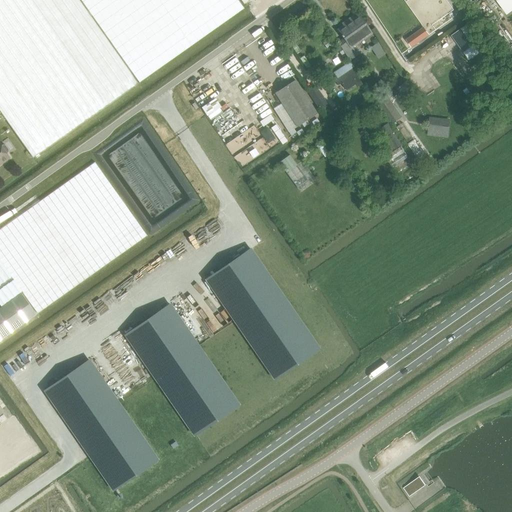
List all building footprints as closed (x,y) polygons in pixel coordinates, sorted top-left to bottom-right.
[(78,0),(0,0),(0,111),(33,158),(138,83),(78,0)] [(511,11),(511,0),(497,0),(508,15),(511,11)] [(344,26),(338,30),(344,39),(338,43),(350,60),(357,55),(352,47),(371,32),(368,28),(359,15),(350,21),(348,19),(343,24),(344,26)] [(472,22),(452,36),(470,60),(489,46),(472,22)] [(424,32),(411,41),(414,46),(427,36),(424,32)] [(346,91),(356,84),(351,76),(341,83),(346,91)] [(297,127),(317,114),(295,80),(275,93),(297,127)] [(319,109),(327,104),(315,86),(307,91),(319,109)] [(394,122),(402,117),(388,95),(380,101),(394,122)] [(271,114),(260,122),(263,127),(274,120),(271,114)] [(443,134),(445,119),(430,117),(428,132),(443,134)] [(276,119),(262,129),(265,134),(275,128),(281,138),(286,134),(276,119)] [(409,141),(414,138),(403,123),(399,126),(409,141)] [(387,125),(380,130),(394,151),(386,157),(393,167),(409,157),(387,125)] [(0,164),(9,158),(6,154),(8,152),(9,150),(5,145),(3,145),(1,146),(0,144),(0,164)] [(319,150),(325,157),(330,154),(324,146),(319,150)] [(317,181),(302,161),(287,172),(301,192),(317,181)] [(16,219),(0,230),(0,292),(13,283),(36,315),(148,236),(95,162),(16,219)] [(251,249),(206,280),(230,314),(231,316),(234,321),(235,322),(275,379),(319,349),(279,291),(278,289),(276,285),(274,282),(251,249)] [(20,294),(0,308),(0,340),(2,340),(5,337),(35,316),(20,294)] [(170,304),(125,335),(150,371),(152,374),(154,378),(155,379),(194,435),(239,404),(200,348),(199,346),(196,342),(194,340),(170,304)] [(57,383),(45,391),(71,429),(72,431),(75,435),(75,436),(113,491),(158,460),(120,404),(119,403),(117,400),(115,397),(89,360),(57,383)] [(419,477),(404,488),(410,497),(425,485),(419,477)]
